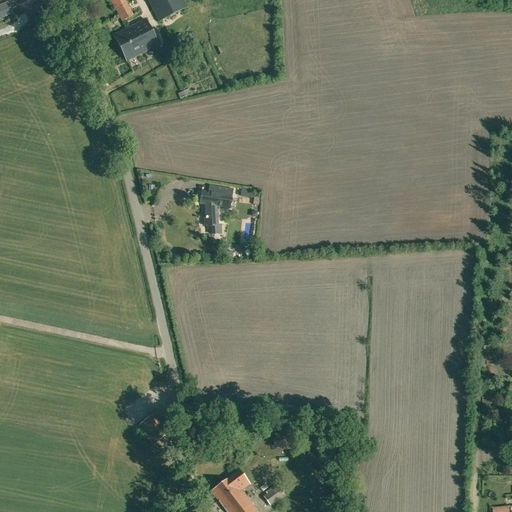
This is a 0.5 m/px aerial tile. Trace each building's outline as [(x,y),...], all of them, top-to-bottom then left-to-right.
[(111,0),(123,21),(132,16),(123,0),(111,0)] [(148,0),(160,21),(186,7),(182,0),(148,0)] [(0,5),(0,19),(13,14),(8,2),(0,5)] [(126,61),(158,45),(146,20),(114,36),(126,61)] [(230,208),(233,190),(215,187),(214,194),(202,192),(200,204),(205,205),(207,219),(205,219),(206,225),(207,225),(208,227),(210,227),(210,234),(221,234),(220,226),(218,226),(216,206),(230,208)] [(233,252),(225,250),(224,257),(232,259),(233,252)] [(482,394),(482,404),(492,404),(492,394),(482,394)] [(153,444),(172,430),(157,410),(138,424),(153,444)] [(299,437),(274,434),(273,447),(297,451),(299,437)] [(211,491),(227,511),(258,511),(242,491),(250,484),(239,470),(211,491)] [(263,497),(270,506),(285,495),(278,485),(263,497)]
